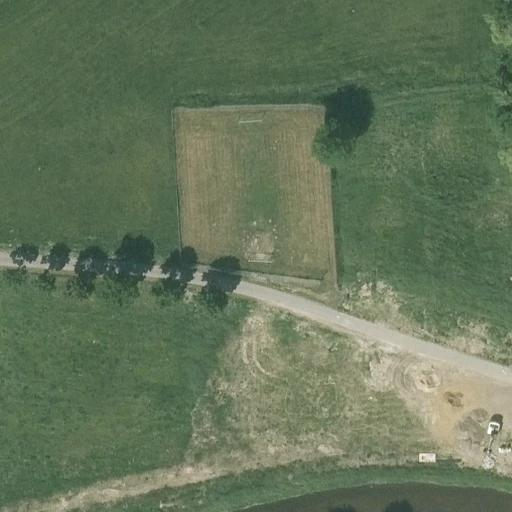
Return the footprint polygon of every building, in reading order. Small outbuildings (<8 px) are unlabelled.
[(376,169),(401,170),(401,151),(376,151),(376,169)] [(511,194),(511,169),(453,171),(453,193),(481,192),(482,222),(505,222),(505,211),(497,212),(497,195),(511,194)] [(337,186),(339,224),(357,223),(356,185),(337,186)] [(375,227),(343,229),(345,264),(377,262),(375,227)] [(447,268),(436,269),(438,299),(453,298),(451,271),(447,271),(447,268)]
